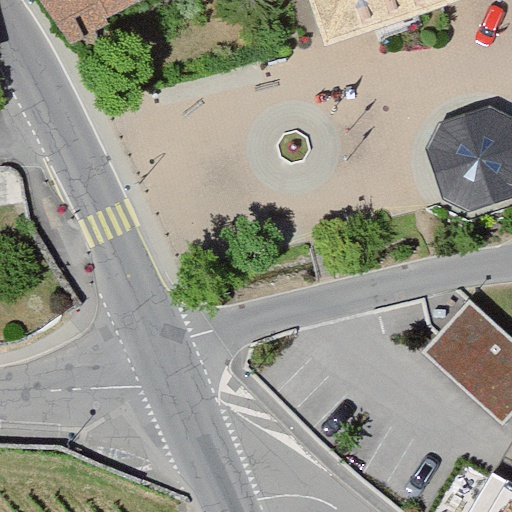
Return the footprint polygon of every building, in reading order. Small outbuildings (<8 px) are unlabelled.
[(39,0),(71,45),(154,0),(39,0)] [(310,0),(326,47),(467,0),(310,0)] [(410,150),(428,207),(473,222),(511,204),(511,127),(481,111),(429,123),(410,150)] [(504,424),(511,415),(511,336),(473,299),(425,350),(504,424)] [(511,511),(511,489),(509,488),(492,511),(511,511)]
